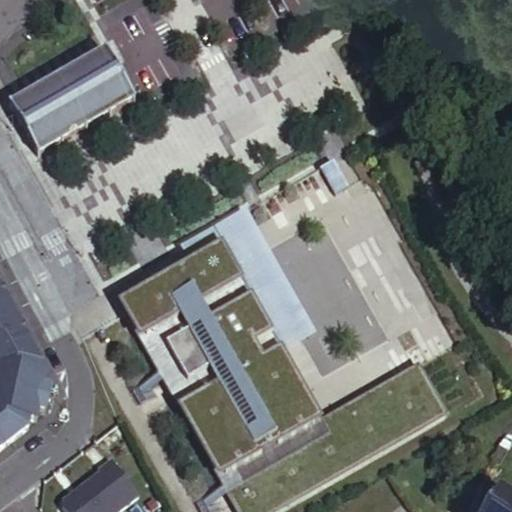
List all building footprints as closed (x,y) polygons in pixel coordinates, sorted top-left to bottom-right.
[(107,54),(10,107),(37,158),(134,104),(107,54)] [(324,174),(338,200),(352,192),(337,166),(324,174)] [(191,248),(199,264),(217,254),(246,306),(254,302),(275,339),(257,349),(265,364),(310,339),(243,219),(191,248)] [(127,304),(243,511),(272,511),(444,416),(420,371),(315,430),(275,359),(265,364),(257,349),(275,339),(254,302),(246,306),(217,254),(199,264),(180,275),(185,283),(169,292),(164,284),(127,304)] [(43,366),(1,287),(0,287),(0,453),(29,431),(32,422),(38,424),(48,376),(42,375),(43,366)] [(99,476),(101,478),(60,508),(63,511),(124,511),(139,501),(114,468),(99,476)] [(511,511),(511,507),(503,501),(495,511),(511,511)]
